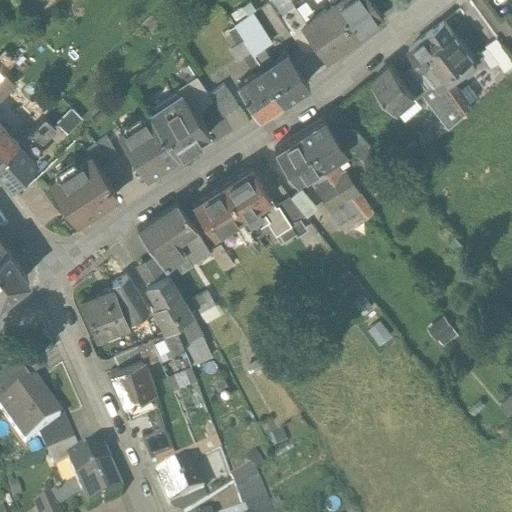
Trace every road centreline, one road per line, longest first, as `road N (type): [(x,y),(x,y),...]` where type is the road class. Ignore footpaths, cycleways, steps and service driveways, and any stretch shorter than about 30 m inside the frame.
road 1 (residential): [(54,284),(148,208),(321,94),(438,0)]
road 2 (residential): [(54,284),(144,511)]
